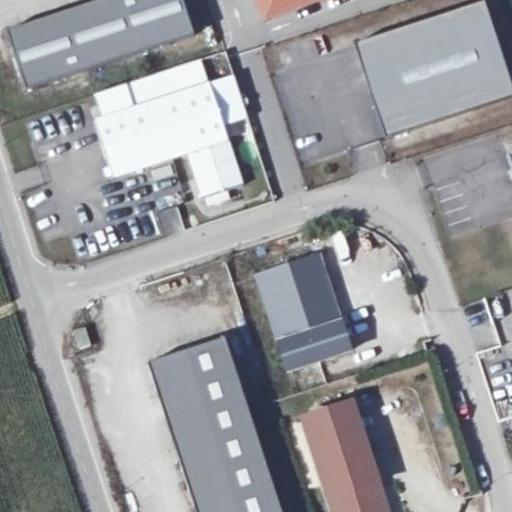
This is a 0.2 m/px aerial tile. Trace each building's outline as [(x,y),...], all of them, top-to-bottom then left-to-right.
[(181,0),(108,0),(7,34),(27,91),(193,35),(181,0)] [(321,0),(257,0),(265,20),(321,0)] [(511,98),(482,5),(361,44),(382,108),(373,111),(382,141),(511,99),(511,98)] [(210,86),(95,123),(114,179),(189,155),(204,201),(244,188),(210,86)] [(177,207),(158,210),(162,236),(181,232),(177,207)] [(319,257),(258,278),(289,370),(350,350),(319,257)] [(282,511),(226,340),(148,366),(196,511),(282,511)] [(386,511),(352,405),(304,421),(333,511),(386,511)]
